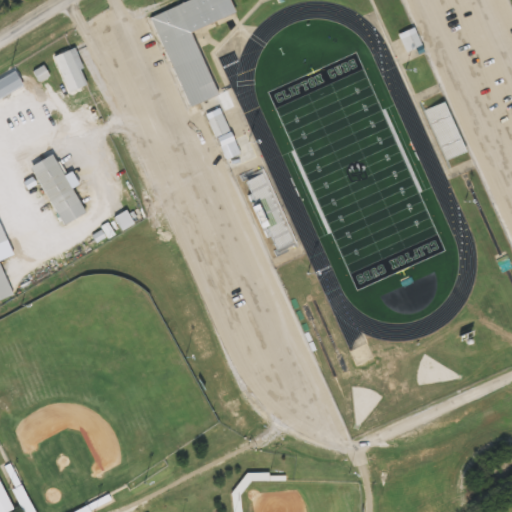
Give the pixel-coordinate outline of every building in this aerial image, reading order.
[(229,0),(187,0),(150,17),(191,108),(199,104),(220,95),(192,31),(234,11),(229,0)] [(399,38),(406,53),(421,46),(414,31),(399,38)] [(444,99),(424,109),(446,158),(467,149),(444,99)] [(222,111),(207,118),(216,136),(230,130),(222,111)] [(85,213),(54,154),(31,166),(62,225),(85,213)] [(262,172),(245,180),(276,248),(293,240),(262,172)] [(116,216),(122,229),(133,224),(127,211),(116,216)] [(14,295),(0,266),(0,299),(1,302),(14,295)]
